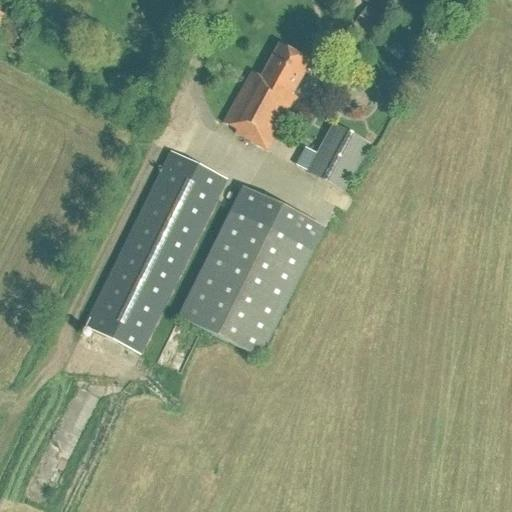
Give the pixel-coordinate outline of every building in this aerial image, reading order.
[(365,0),(363,3),(386,16),(395,0),(365,0)] [(235,135),(267,153),(297,99),(292,96),(310,65),(278,47),(261,79),(252,74),(224,124),(237,132),(235,135)] [(333,127),(307,175),(343,195),(369,147),(333,127)] [(141,357),(227,183),(170,155),(84,329),(141,357)] [(259,361),(324,230),(243,190),(178,321),(259,361)]
